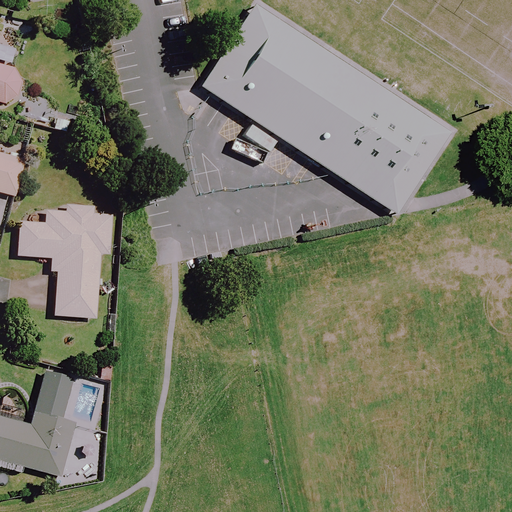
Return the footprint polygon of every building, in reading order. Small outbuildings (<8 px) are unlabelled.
[(250,2),(195,88),(392,214),(447,128),(250,2)] [(0,105),(12,109),(21,74),(0,68),(0,105)] [(20,159),(0,153),(0,194),(9,198),(20,159)] [(92,209),(65,207),(64,214),(45,213),(44,226),(18,225),(16,258),(57,261),(53,318),(94,321),(98,256),(107,256),(110,217),(91,216),(92,209)] [(0,469),(18,475),(20,468),(58,478),(72,424),(59,421),(70,381),(45,374),(31,426),(0,417),(0,469)]
